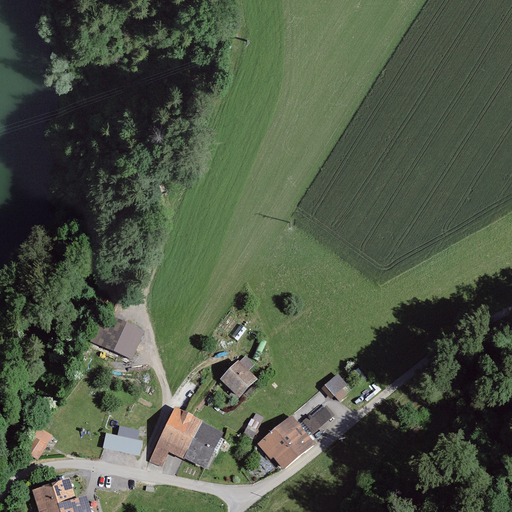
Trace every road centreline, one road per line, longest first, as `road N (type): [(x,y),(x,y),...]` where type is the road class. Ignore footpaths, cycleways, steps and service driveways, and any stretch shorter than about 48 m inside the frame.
road 1 (unclassified): [(248,502),(341,434),(453,335),(511,312)]
road 2 (unclassified): [(248,502),(73,463),(32,470),(0,493)]
